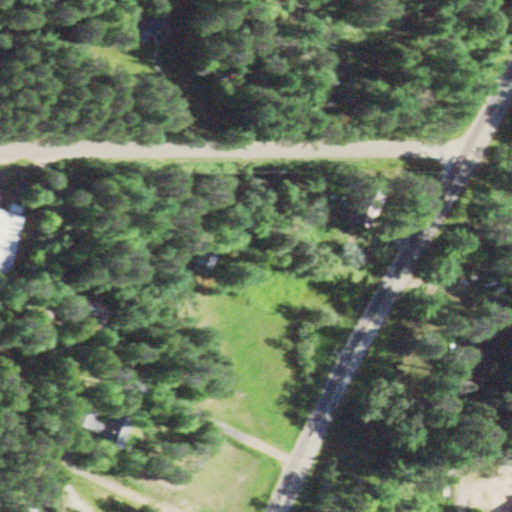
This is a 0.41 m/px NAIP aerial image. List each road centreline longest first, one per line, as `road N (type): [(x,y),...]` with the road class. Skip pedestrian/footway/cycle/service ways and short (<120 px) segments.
road 1 (tertiary): [(270,511),(511,76)]
road 2 (residential): [(464,152),(0,148)]
